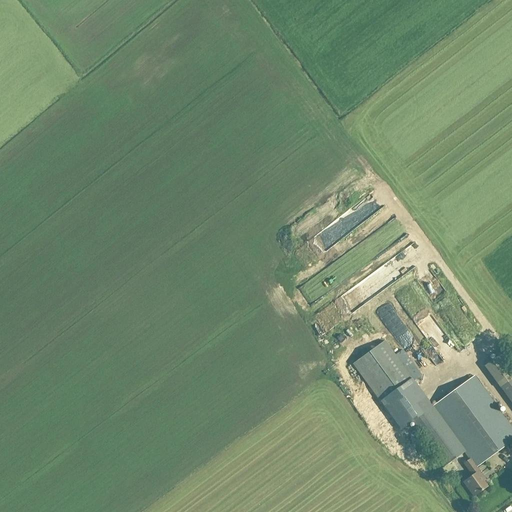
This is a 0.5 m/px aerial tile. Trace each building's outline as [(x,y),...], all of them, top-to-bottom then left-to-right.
[(368,290),(362,291),(364,303),(371,302),(368,290)] [(467,352),(481,346),(476,335),(462,341),(467,352)] [(352,365),(386,411),(411,392),(405,384),(413,379),(385,341),(352,365)] [(511,404),(511,361),(505,352),(484,367),(511,404)] [(476,468),(511,441),(511,430),(473,377),(431,408),(469,460),(463,464),(467,470),(472,476),(463,483),(474,498),(487,488),(482,480),(484,479),(476,468)] [(424,399),(418,404),(422,408),(428,404),(424,399)]
